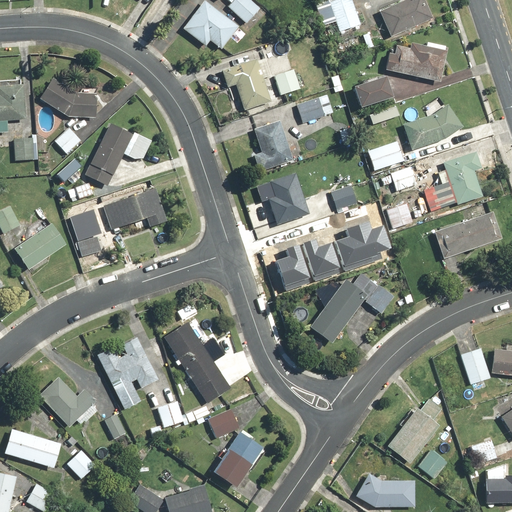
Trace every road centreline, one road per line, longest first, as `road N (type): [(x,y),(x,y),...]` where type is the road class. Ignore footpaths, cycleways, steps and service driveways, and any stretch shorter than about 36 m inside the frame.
road 1 (residential): [(231,254),(199,151),(161,81),(135,57),(66,26),(0,28)]
road 2 (residential): [(0,358),(75,306),(231,254)]
road 3 (residential): [(342,419),(386,361),(421,332),(511,292)]
road 4 (residential): [(342,419),(276,369),(231,254)]
